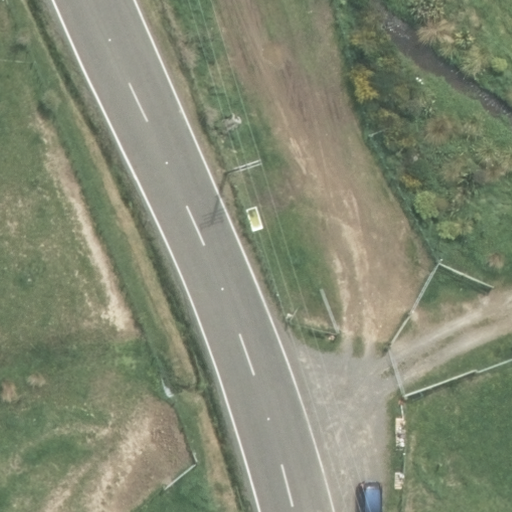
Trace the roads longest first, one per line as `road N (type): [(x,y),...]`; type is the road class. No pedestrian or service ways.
road 1 (tertiary): [(96,0),(231,304),(292,511)]
road 2 (track): [(260,393),(511,299)]
